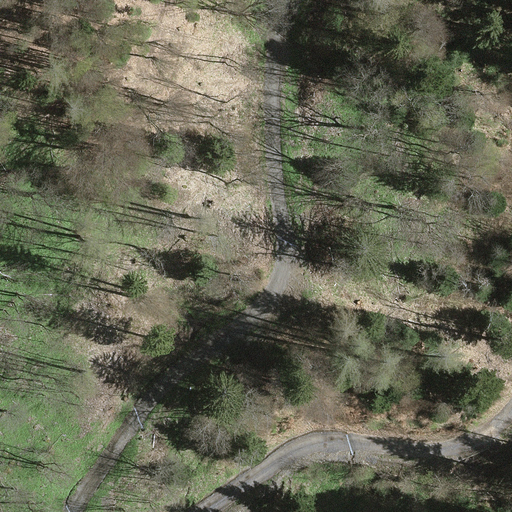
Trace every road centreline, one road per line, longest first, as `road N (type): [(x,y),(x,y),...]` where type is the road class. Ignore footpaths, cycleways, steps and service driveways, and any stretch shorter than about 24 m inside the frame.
road 1 (track): [(283,0),(273,80),(282,283),(173,373),(73,511)]
road 2 (track): [(200,511),(317,442),(469,442),(511,407)]
